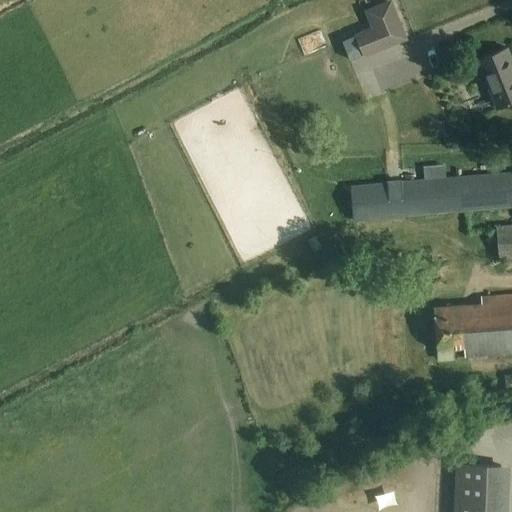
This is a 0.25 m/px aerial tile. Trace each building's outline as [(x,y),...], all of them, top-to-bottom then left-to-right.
[(387,0),(364,10),(370,26),(379,48),(407,37),(391,0),(387,0)] [(496,107),(511,100),(511,53),(509,46),(477,59),(496,107)] [(511,170),(445,176),(444,164),(423,166),(424,178),(352,184),(355,220),(511,206),(511,170)] [(500,259),(511,257),(511,224),(497,226),(500,259)] [(465,354),(511,350),(511,290),(480,293),(480,303),(437,306),(440,347),(464,345),(465,354)] [(457,463),(454,511),(508,511),(510,465),(457,463)]
